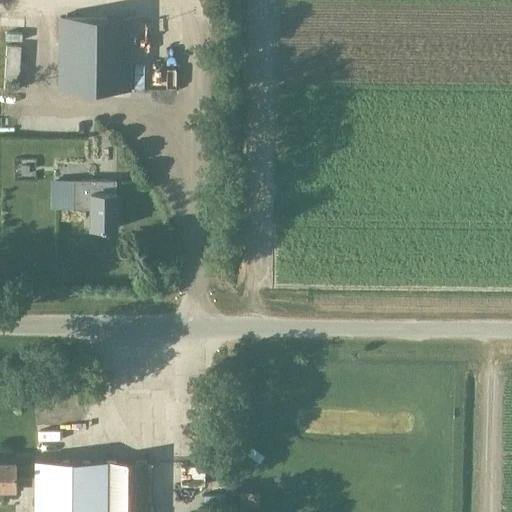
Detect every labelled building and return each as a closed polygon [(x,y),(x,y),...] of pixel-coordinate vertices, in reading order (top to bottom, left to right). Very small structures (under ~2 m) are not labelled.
[(59,17),(58,89),(129,89),(130,18),(59,17)] [(0,48),(0,84),(13,85),(14,49),(0,48)] [(0,104),(16,105),(17,93),(0,92),(0,104)] [(115,180),(98,180),(72,180),(72,209),(89,209),(89,229),(115,229),(115,192),(115,180)] [(104,511),(104,461),(104,460),(33,460),(33,466),(13,466),(13,461),(0,461),(0,488),(13,489),(13,484),(33,484),(33,511),(104,511)] [(104,461),(104,511),(145,511),(146,461),(104,461)] [(260,511),(261,501),(242,500),(241,511),(260,511)]
